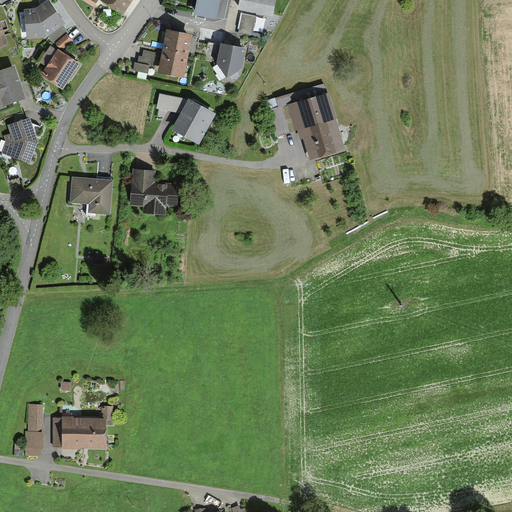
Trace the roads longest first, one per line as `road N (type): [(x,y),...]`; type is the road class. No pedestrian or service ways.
road 1 (track): [(0,459),(286,500)]
road 2 (residential): [(38,213),(55,149),(89,82),(153,0)]
road 3 (track): [(55,149),(156,149),(272,169),(298,164)]
road 4 (residential): [(0,361),(38,213)]
